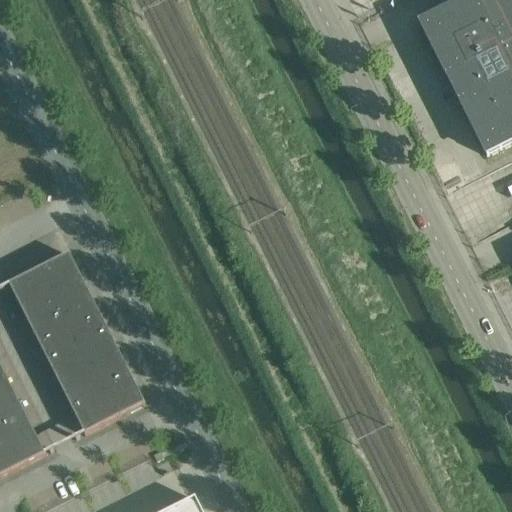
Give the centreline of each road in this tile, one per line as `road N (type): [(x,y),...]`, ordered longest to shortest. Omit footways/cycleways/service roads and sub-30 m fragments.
road 1 (unclassified): [(236,511),(0,42)]
road 2 (tertiary): [(511,390),(314,0)]
